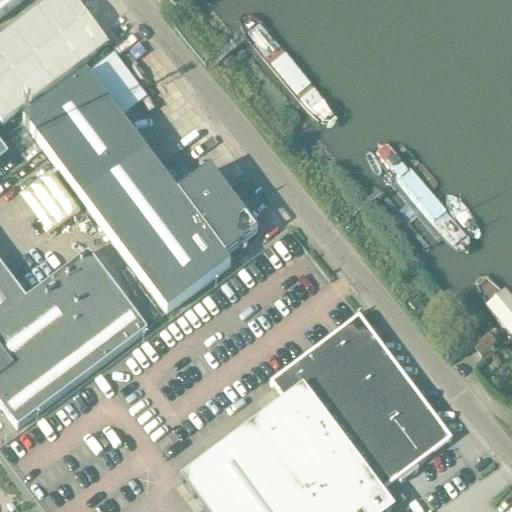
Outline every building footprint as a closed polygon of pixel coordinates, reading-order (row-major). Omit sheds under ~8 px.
[(0,127),(1,129),(107,49),(69,0),(55,0),(0,41),(0,127)] [(0,0),(0,20),(26,0),(0,0)] [(249,0),(222,0),(214,7),(345,158),(369,138),(249,0)] [(176,198),(133,142),(85,78),(22,126),(69,190),(165,317),(229,269),(224,262),(256,238),(208,174),(176,198)] [(394,114),(402,123),(488,237),(501,252),(511,243),(511,224),(415,97),(394,114)] [(402,123),(384,135),(472,250),(488,237),(402,123)] [(366,149),(386,175),(450,259),(454,263),(472,250),(384,135),(366,149)] [(35,159),(0,186),(0,189),(42,243),(79,216),(48,176),(35,159)] [(450,259),(386,175),(368,189),(431,273),(450,259)] [(25,303),(0,270),(0,411),(15,432),(16,432),(17,432),(145,336),(146,335),(146,334),(88,257),(87,257),(86,257),(25,303)] [(511,316),(481,280),(464,295),(511,350),(511,316)] [(393,511),(380,495),(450,443),(357,321),(269,387),(282,404),(179,482),(201,511),(393,511)] [(480,360),(481,359),(482,358),(495,347),(487,338),(472,351),(473,352),(480,360)]
